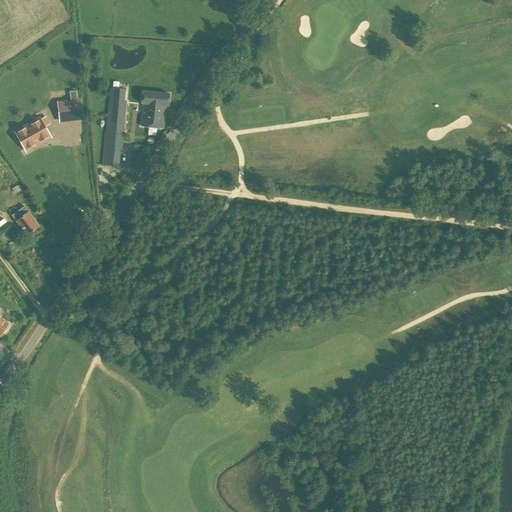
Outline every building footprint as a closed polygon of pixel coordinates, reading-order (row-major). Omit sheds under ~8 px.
[(105,131),(102,166),(120,167),(128,86),(111,84),(105,131)] [(168,106),(169,94),(142,91),(140,104),(143,104),(140,126),(163,128),(166,106),(168,106)] [(83,120),(81,98),(56,101),(59,122),(83,120)] [(49,123),(46,116),(41,119),(39,116),(13,131),(25,152),(52,138),(45,126),(49,123)] [(45,211),(66,221),(69,215),(48,204),(45,211)] [(24,208),(12,217),(16,222),(27,236),(39,226),(28,212),(24,208)] [(0,308),(0,335),(0,336),(8,324),(0,318),(0,309),(1,308),(0,308)]
